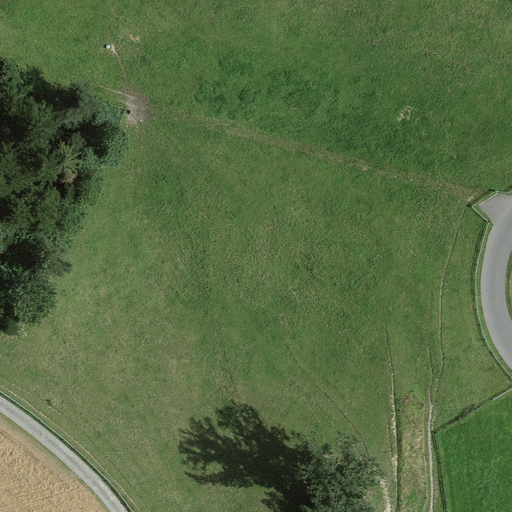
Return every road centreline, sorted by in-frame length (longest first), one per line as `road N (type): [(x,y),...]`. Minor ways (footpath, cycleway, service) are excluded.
road 1 (unclassified): [(0,403),(71,459),(120,511)]
road 2 (unclassified): [(511,221),(497,248),(491,296),(511,349)]
